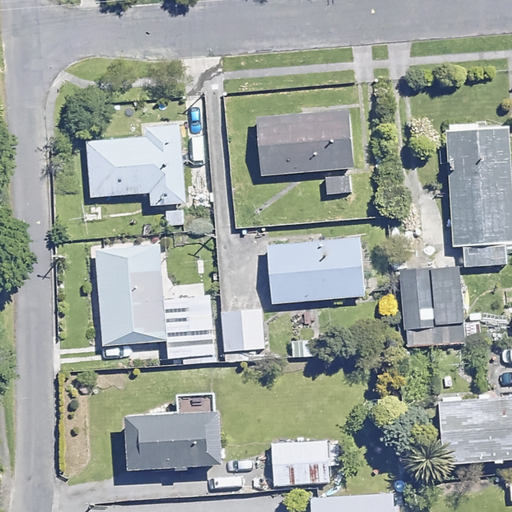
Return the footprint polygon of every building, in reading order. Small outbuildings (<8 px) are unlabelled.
[(348,117),(238,127),(242,176),(352,167),(348,117)] [(133,201),(165,199),(160,122),(114,125),(115,138),(63,142),(66,193),(132,189),(133,201)] [(511,200),(507,125),(449,129),(456,237),(511,233),(511,200)] [(362,235),(253,245),(259,304),(367,295),(362,235)] [(141,248),(67,251),(70,342),(144,340),(141,248)] [(456,265),(406,269),(411,330),(461,326),(456,265)] [(164,304),(166,342),(169,366),(215,362),(209,300),(164,304)] [(262,314),(224,315),(224,354),(262,354),(262,314)] [(511,400),(455,406),(460,457),(511,452),(511,400)] [(213,414),(102,421),(105,471),(216,465),(213,414)] [(329,438),(270,442),(272,483),(331,479),(329,438)] [(391,511),(390,498),(314,503),(314,511),(391,511)]
